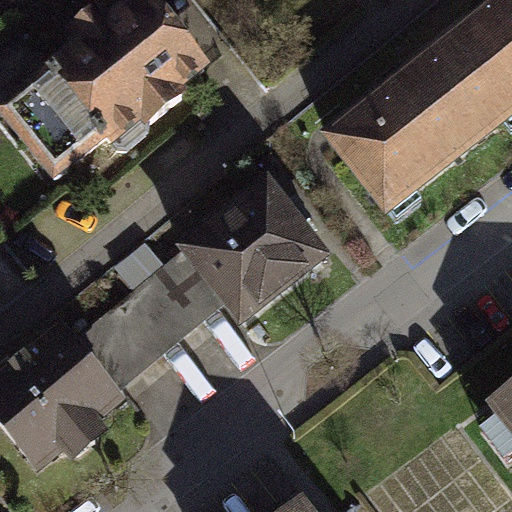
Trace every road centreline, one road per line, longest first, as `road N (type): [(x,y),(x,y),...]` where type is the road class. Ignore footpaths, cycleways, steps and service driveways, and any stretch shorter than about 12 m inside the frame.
road 1 (residential): [(0,331),(407,0)]
road 2 (residential): [(511,201),(114,511)]
